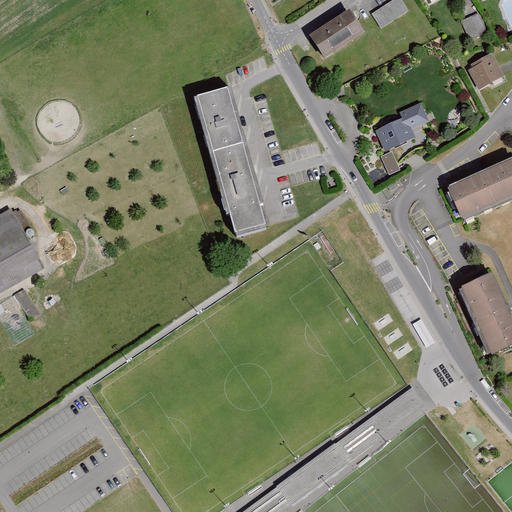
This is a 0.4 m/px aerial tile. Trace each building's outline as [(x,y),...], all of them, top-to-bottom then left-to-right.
[(399,0),(372,17),(382,32),(409,16),(399,0)] [(350,13),(310,40),(327,65),(367,38),(350,13)] [(461,25),(469,44),(487,36),(479,17),(461,25)] [(492,57),(466,70),(480,97),(506,83),(492,57)] [(199,103),(238,239),(269,230),(230,94),(199,103)] [(377,133),(386,156),(415,143),(410,132),(429,124),(421,106),(400,115),(403,122),(377,133)] [(511,165),(450,193),(465,227),(511,205),(511,165)] [(11,211),(0,217),(0,297),(45,272),(11,211)] [(511,315),(495,279),(463,294),(493,360),(511,351),(511,315)] [(32,318),(41,310),(22,289),(13,297),(32,318)] [(413,324),(426,348),(435,343),(422,319),(413,324)] [(412,387),(242,511),(279,511),(425,405),(412,387)]
